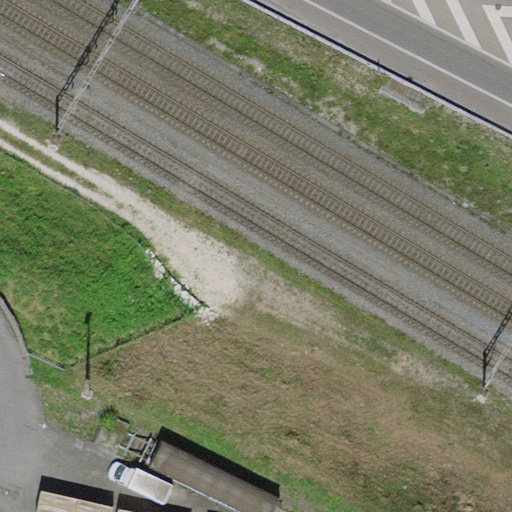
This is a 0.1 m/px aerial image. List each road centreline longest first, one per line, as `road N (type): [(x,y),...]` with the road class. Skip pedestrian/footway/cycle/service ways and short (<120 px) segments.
road 1 (track): [(0,131),(140,211),(205,269)]
road 2 (motorway): [(351,0),(511,83)]
